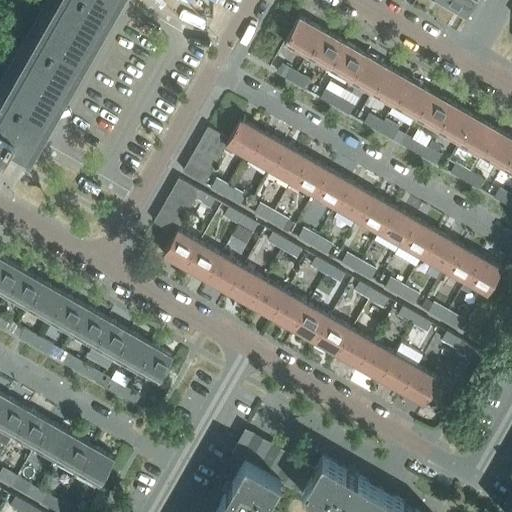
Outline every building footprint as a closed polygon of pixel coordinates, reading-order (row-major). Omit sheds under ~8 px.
[(10,128),(31,139),(111,0),(46,0),(0,82),(0,133),(5,137),(10,128)] [(474,0),(445,0),(444,1),(466,15),(474,0)] [(285,40),(307,52),(321,27),(300,15),(300,14),(299,14),(284,40),(285,41),(285,40)] [(307,52),(329,65),(343,40),(321,27),(307,52)] [(329,65),(350,77),(365,52),(343,40),(329,65)] [(350,77),(372,90),(386,65),(365,52),(350,77)] [(276,72),(291,80),(296,72),(281,63),(276,72)] [(372,90),(394,102),(408,77),(386,65),(372,90)] [(291,80),(306,89),(311,80),(296,72),(291,80)] [(408,77),(394,102),(415,115),(430,89),(408,77)] [(320,97),(334,105),(339,96),(325,88),(320,97)] [(430,89),(415,115),(437,127),(451,102),(430,89)] [(334,105),(349,114),(354,104),(339,96),(334,105)] [(437,127),(459,140),(473,114),(451,102),(437,127)] [(364,122),(378,130),(383,121),(368,113),(364,122)] [(459,140),(480,152),(495,127),(473,114),(459,140)] [(248,155),(263,130),(242,117),(229,137),(227,143),(248,155)] [(378,130),(392,138),(397,129),(383,121),(378,130)] [(226,142),(229,137),(208,125),(202,136),(223,148),(227,143),(226,142)] [(480,152),(502,164),(511,147),(511,136),(495,127),(480,152)] [(284,142),(263,130),(248,155),(270,167),(284,142)] [(223,148),(202,136),(195,147),(217,159),(223,148)] [(407,147),(421,155),(427,146),(412,138),(407,147)] [(270,167),(292,180),(306,155),(284,142),(270,167)] [(421,155),(436,163),(441,154),(427,146),(421,155)] [(211,170),(217,159),(195,147),(189,158),(211,170)] [(511,147),(502,164),(511,170),(511,147)] [(292,180),(313,192),(328,167),(306,155),(292,180)] [(211,170),(189,158),(183,169),(204,182),(211,170)] [(451,172),(465,180),(470,171),(456,162),(451,172)] [(335,205),(349,179),(328,167),(313,192),(335,205)] [(465,180),(480,188),(485,179),(470,171),(465,180)] [(195,198),(200,189),(179,176),(172,187),(194,200),(195,198)] [(211,186),(225,195),(230,186),(216,177),(211,186)] [(371,192),(349,179),(335,205),(357,217),(371,192)] [(230,186),(225,195),(240,203),(245,194),(230,186)] [(188,211),(194,200),(172,187),(166,198),(188,211)] [(494,197),(508,205),(511,197),(511,194),(499,187),(494,197)] [(200,189),(195,198),(209,207),(214,197),(200,189)] [(393,204),(371,192),(357,217),(378,229),(393,204)] [(181,222),(188,211),(166,198),(160,209),(181,222)] [(254,212),(268,220),(274,211),(259,202),(254,211),(254,212)] [(415,217),(393,204),(378,229),(400,242),(415,217)] [(223,215),(238,223),(243,214),(229,206),(223,215)] [(178,228),(181,222),(160,209),(153,221),(174,232),(177,227),(178,228)] [(268,220),(283,228),(288,219),(274,211),(268,220)] [(243,214),(238,223),(252,231),(257,222),(243,214)] [(400,242),(422,254),(436,229),(415,217),(400,242)] [(312,244),(327,253),(332,244),(325,240),(333,226),(325,221),(312,244)] [(177,227),(174,232),(162,253),(163,254),(164,253),(185,265),(199,240),(178,228),(177,227)] [(298,236),(312,244),(317,235),(303,227),(298,236)] [(422,254),(444,267),(458,242),(436,229),(422,254)] [(267,239),(282,248),(287,239),(272,230),(267,239)] [(287,239),(282,248),(296,256),(302,247),(287,239)] [(185,265),(207,278),(221,252),(199,240),(185,265)] [(465,279),(479,254),(458,242),(444,267),(465,279)] [(207,278),(229,290),(243,265),(221,252),(207,278)] [(341,261),(356,269),(361,260),(346,252),(341,261)] [(487,293),(502,266),(480,254),(465,279),(487,293)] [(20,267),(0,255),(0,289),(6,293),(20,267)] [(310,264),(325,272),(330,264),(316,255),(310,264)] [(356,269),(370,277),(376,269),(361,260),(356,269)] [(325,272),(340,281),(345,272),(330,264),(325,272)] [(265,277),(243,265),(229,290),(250,302),(265,277)] [(6,293),(27,305),(42,280),(20,267),(6,293)] [(272,315),(286,290),(265,277),(250,302),(272,315)] [(385,286),(399,294),(404,285),(390,277),(385,286)] [(64,292),(42,280),(27,305),(49,317),(64,292)] [(354,289),(368,297),(374,288),(359,280),(354,289)] [(399,294),(414,303),(419,294),(404,285),(399,294)] [(374,288),(368,297),(383,306),(388,297),(374,288)] [(294,327),(308,302),(286,290),(272,315),(294,327)] [(49,317),(71,330),(85,305),(64,292),(49,317)] [(329,314),(308,302),(294,327),(315,340),(329,314)] [(428,311),(443,319),(447,310),(433,302),(428,311)] [(71,330),(93,342),(107,317),(85,305),(71,330)] [(398,314),(412,322),(417,313),(403,305),(398,314)] [(443,319),(457,327),(462,318),(447,310),(443,319)] [(0,324),(6,328),(11,319),(0,312),(0,324)] [(417,313),(412,322),(427,330),(432,322),(417,313)] [(315,340),(337,352),(352,327),(330,315),(315,340)] [(129,329),(107,317),(93,342),(114,355),(129,329)] [(19,336),(34,344),(39,335),(24,326),(19,336)] [(337,352),(359,365),(373,339),(352,327),(337,352)] [(151,342),(129,329),(114,355),(136,367),(151,342)] [(441,339),(456,347),(461,338),(446,330),(441,339)] [(34,344),(48,352),(54,343),(39,335),(34,344)] [(359,365),(380,377),(395,352),(373,339),(359,365)] [(151,342),(136,367),(158,379),(157,380),(158,381),(173,354),(172,353),(172,354),(151,342)] [(63,361),(77,369),(82,360),(68,352),(63,361)] [(380,377),(402,389),(417,364),(395,352),(380,377)] [(77,369),(92,377),(97,368),(82,360),(77,369)] [(417,364),(402,389),(424,402),(423,403),(424,403),(439,376),(438,377),(417,364)] [(106,385),(121,394),(126,385),(111,376),(106,385)] [(121,394),(135,402),(140,393),(126,385),(121,394)] [(0,403),(0,425),(12,432),(27,407),(5,395),(0,403)] [(12,432),(34,445),(49,420),(27,407),(12,432)] [(34,445),(56,457),(70,432),(49,420),(34,445)] [(56,457),(78,470),(92,444),(70,432),(56,457)] [(303,490),(302,489),(314,468),(300,460),(258,437),(247,457),(281,477),(281,478),(303,491),(303,490)] [(92,444),(78,470),(99,482),(99,483),(115,456),(114,456),(113,457),(92,444)] [(303,490),(341,511),(366,511),(381,487),(357,473),(359,470),(349,465),(347,468),(322,454),(314,468),(302,489),(303,490)] [(261,511),(281,478),(281,477),(247,457),(246,456),(231,482),(228,480),(223,489),(226,491),(213,511),(261,511)] [(0,471),(0,477),(12,484),(17,475),(2,467),(0,471)] [(17,475),(12,484),(26,492),(31,483),(17,475)] [(41,501),(55,509),(65,492),(51,484),(41,501)] [(381,487),(366,511),(423,511),(414,506),(416,503),(407,498),(405,501),(381,487)] [(65,492),(55,509),(60,511),(72,511),(79,500),(65,492)] [(10,504),(23,511),(24,511),(29,504),(15,495),(10,504)]
